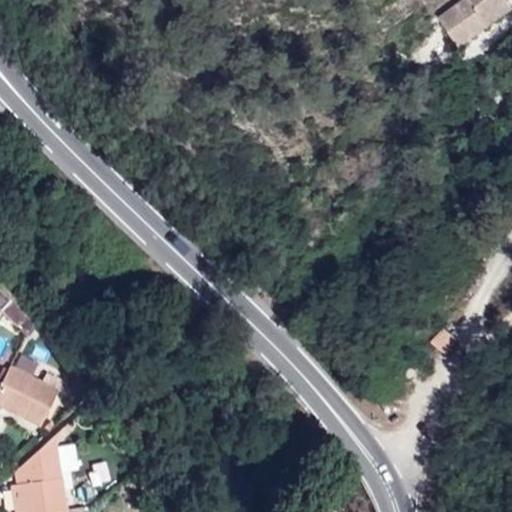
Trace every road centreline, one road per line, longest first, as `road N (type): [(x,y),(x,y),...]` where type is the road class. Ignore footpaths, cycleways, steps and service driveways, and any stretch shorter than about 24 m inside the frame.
road 1 (primary): [(17,90),(319,388),(382,471)]
road 2 (residential): [(382,471),(423,437),(437,390),(511,247)]
